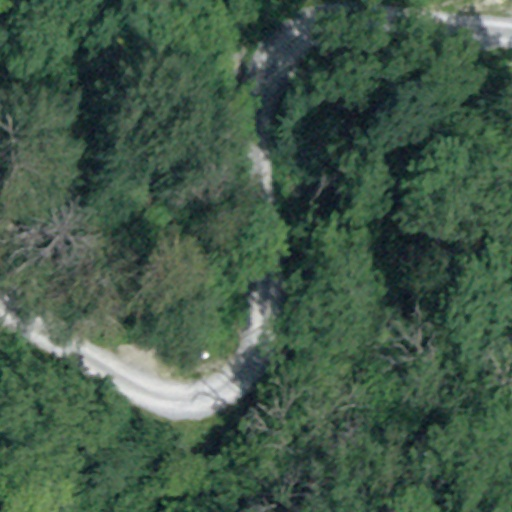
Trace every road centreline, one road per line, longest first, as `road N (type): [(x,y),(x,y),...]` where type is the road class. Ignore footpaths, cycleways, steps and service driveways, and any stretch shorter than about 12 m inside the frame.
road 1 (track): [(0,302),(153,394),(191,400),(224,391),(249,371),(266,334),(272,286),(258,124),(266,74),(283,40),(306,23),(341,14),(511,36)]
road 2 (track): [(14,0),(101,112),(164,243),(171,285),(164,337),(121,374)]
